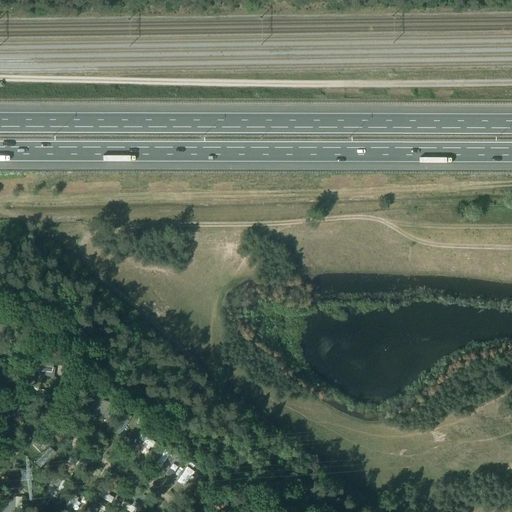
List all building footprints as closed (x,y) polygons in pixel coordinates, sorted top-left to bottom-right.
[(32,353),(31,360),(35,360),(34,371),(35,371),(51,373),(52,373),(54,360),(53,359),(43,358),(44,354),(32,353)] [(111,403),(100,400),(101,396),(94,394),(89,412),(107,417),(111,403)] [(2,417),(18,416),(17,403),(7,404),(6,400),(0,401),(2,417)] [(124,413),(112,432),(119,436),(131,417),(124,413)] [(142,433),(138,437),(153,449),(157,444),(142,433)] [(49,448),(35,463),(40,468),(54,453),(49,448)] [(165,449),(155,466),(160,469),(170,452),(165,449)] [(69,456),(66,461),(79,468),(82,463),(69,456)] [(87,464),(78,482),(85,486),(94,468),(87,464)] [(55,477),(44,492),(50,496),(61,481),(55,477)] [(101,490),(98,495),(111,503),(114,498),(101,490)] [(222,492),(210,499),(212,503),(214,502),(219,511),(229,506),(222,492)] [(9,498),(0,497),(0,511),(13,511),(15,494),(9,494),(9,498)] [(73,494),(65,507),(71,511),(78,498),(73,494)] [(123,501),(120,506),(129,511),(134,511),(136,509),(123,501)]
